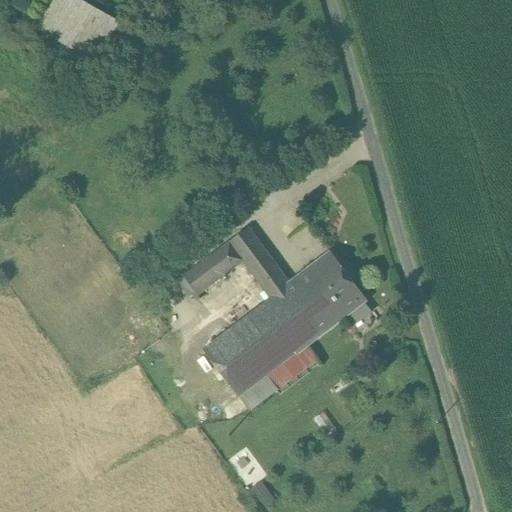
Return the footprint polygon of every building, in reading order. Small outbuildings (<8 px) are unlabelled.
[(124,31),(72,0),(46,0),(34,25),(103,65),(124,31)] [(290,286),(248,230),(185,277),(198,295),(243,261),(272,300),(289,287),(290,286)] [(290,286),(289,287),(324,332),(347,314),(366,300),(331,255),(290,286)] [(324,332),(289,287),(272,300),(204,351),(239,397),(267,375),(310,343),(324,332)] [(366,300),(347,314),(357,327),(375,313),(366,300)] [(323,360),(310,343),(267,375),(280,393),(323,360)] [(253,415),(280,393),(267,375),(239,397),(253,415)] [(324,413),(313,420),(327,439),(337,432),(324,413)] [(274,502),(262,483),(252,489),(264,509),(274,502)]
